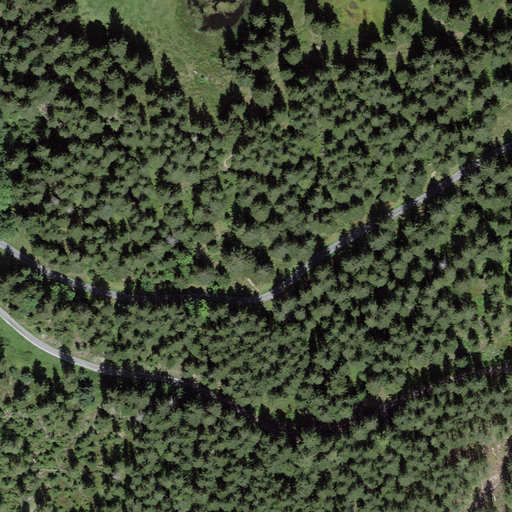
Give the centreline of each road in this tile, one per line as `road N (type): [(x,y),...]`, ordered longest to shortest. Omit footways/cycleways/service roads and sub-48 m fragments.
road 1 (track): [(511,369),(280,432),(185,386),(74,360),(0,311)]
road 2 (track): [(0,243),(62,277),(122,296),(247,300),(284,287)]
road 3 (track): [(429,193),(322,255),(284,287)]
